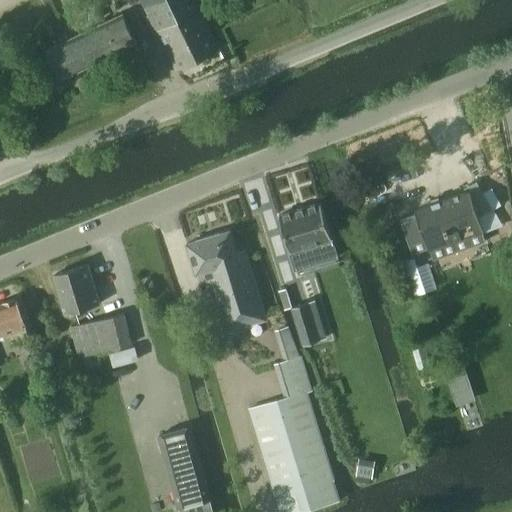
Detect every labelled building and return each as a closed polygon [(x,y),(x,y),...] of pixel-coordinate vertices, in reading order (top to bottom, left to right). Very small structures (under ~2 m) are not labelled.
[(175,0),(139,0),(147,15),(175,0)] [(175,0),(147,15),(167,52),(211,30),(200,8),(206,5),(203,0),(175,0)] [(123,14),(47,48),(59,76),(136,42),(123,14)] [(220,47),(211,30),(167,52),(177,70),(220,47)] [(417,212),(400,218),(409,244),(425,238),(429,247),(429,249),(430,249),(482,231),(477,216),(490,209),(475,181),(467,185),(469,189),(446,196),(415,206),(417,212)] [(278,214),(293,259),(335,246),(320,201),(304,206),(295,208),(295,209),(278,214)] [(230,229),(187,242),(195,273),(204,271),(206,279),(212,278),(227,329),(265,318),(244,249),(236,250),(230,229)] [(511,234),(502,239),(509,252),(511,250),(511,234)] [(89,265),(53,275),(64,313),(100,302),(89,265)] [(152,280),(145,282),(147,289),(154,287),(152,280)] [(12,340),(27,334),(23,324),(25,323),(16,297),(0,302),(0,333),(8,330),(12,340)] [(292,305),(305,343),(320,338),(316,326),(323,324),(315,298),(308,300),(292,305)] [(79,356),(109,348),(131,342),(123,312),(71,326),(79,356)] [(274,362),(285,396),(306,390),(312,388),(302,355),(300,355),(289,326),(275,330),(284,360),(274,362)] [(37,356),(26,359),(30,375),(41,372),(37,356)] [(467,368),(448,374),(453,391),(472,385),(467,368)] [(294,511),(338,499),(306,390),(285,396),(249,407),(280,511),(294,511)] [(191,426),(159,435),(179,505),(211,496),(191,426)]
